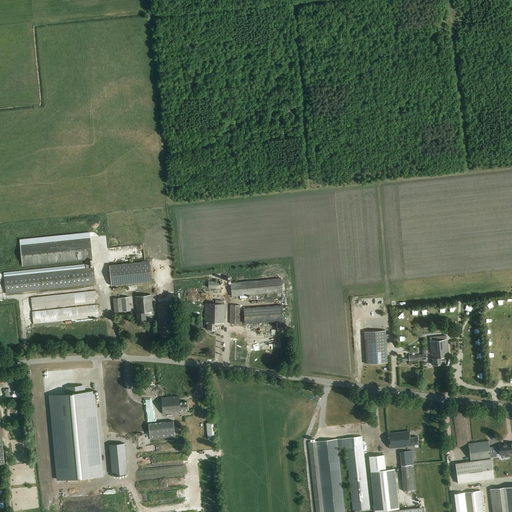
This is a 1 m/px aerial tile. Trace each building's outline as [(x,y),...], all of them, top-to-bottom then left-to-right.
[(90,237),(20,243),(22,264),(92,257),(90,237)] [(88,268),(87,258),(85,259),(86,269),(80,269),(4,277),(6,293),(95,284),(94,268),(88,268)] [(109,265),(111,286),(152,282),(149,261),(109,265)] [(230,283),(231,296),(282,290),(280,277),(230,283)] [(31,297),(32,310),(97,303),(96,290),(31,297)] [(137,312),(138,320),(146,319),(146,312),(153,311),(151,294),(135,296),(136,313),(137,312)] [(112,298),(114,312),(130,310),(129,297),(112,298)] [(207,329),(216,329),(216,322),(224,323),(224,304),(205,303),(205,323),(207,323),(207,329)] [(32,311),(33,324),(99,316),(98,304),(32,311)] [(230,323),(239,323),(239,305),(231,304),(230,323)] [(244,308),(245,323),(283,321),(282,306),(244,308)] [(364,332),(366,364),(387,363),(386,330),(364,332)] [(433,359),(434,366),(441,365),(440,358),(449,357),(448,339),(430,340),(432,359),(433,359)] [(66,393),(50,395),(58,480),(102,475),(94,391),(85,392),(85,391),(84,391),(84,390),(83,389),(82,388),(81,388),(80,387),(79,387),(78,387),(77,387),(76,387),(75,387),(74,387),(73,387),(72,387),(71,388),(70,388),(70,389),(69,389),(68,390),(68,391),(67,391),(67,392),(66,393)] [(161,397),(162,414),(180,412),(180,411),(188,410),(187,402),(179,402),(178,396),(161,397)] [(148,423),(150,439),(175,437),(173,421),(148,423)] [(387,433),(389,448),(414,446),(414,444),(418,444),(417,437),(410,437),(409,431),(387,433)] [(316,440),(308,441),(309,443),(316,511),(344,511),(338,450),(340,450),(339,447),(346,446),(353,510),(370,508),(362,436),(345,437),(336,438),(316,440)] [(491,457),(488,441),(468,444),(471,460),(491,457)] [(125,443),(109,445),(112,475),(127,473),(125,443)] [(511,443),(499,445),(500,455),(504,454),(505,457),(509,456),(509,454),(511,453),(511,443)] [(408,451),(400,452),(401,466),(409,465),(408,451)] [(384,455),(369,456),(375,511),(399,509),(395,469),(386,470),(384,455)] [(491,459),(456,464),(458,483),(493,479),(491,459)] [(413,464),(409,465),(401,466),(402,476),(414,475),(413,464)] [(491,489),(493,511),(510,511),(507,487),(491,489)] [(464,492),(466,511),(483,511),(481,490),(464,492)]
